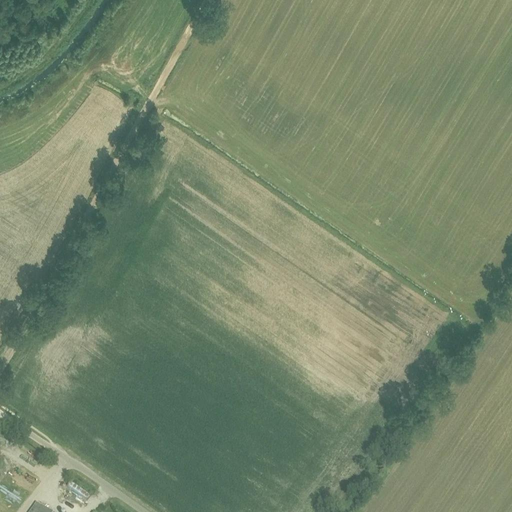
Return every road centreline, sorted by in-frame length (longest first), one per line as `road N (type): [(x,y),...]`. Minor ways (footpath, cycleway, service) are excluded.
road 1 (track): [(0,368),(208,0)]
road 2 (unclassified): [(142,511),(0,412)]
